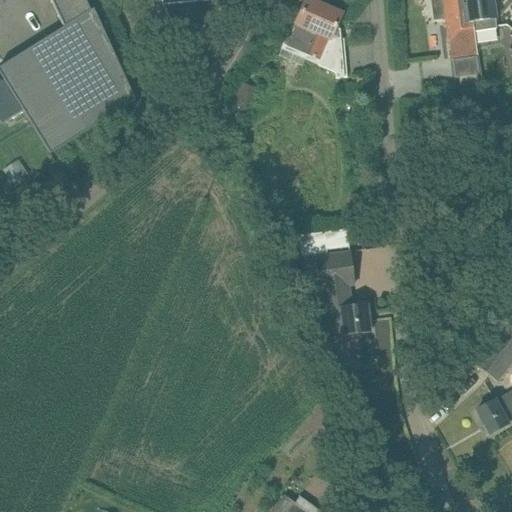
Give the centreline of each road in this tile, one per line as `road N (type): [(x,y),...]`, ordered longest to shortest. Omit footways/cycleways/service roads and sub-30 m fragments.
road 1 (unclassified): [(468,511),(434,455),(403,344),(377,0)]
road 2 (unclassified): [(0,270),(161,141),(194,105),(257,0)]
